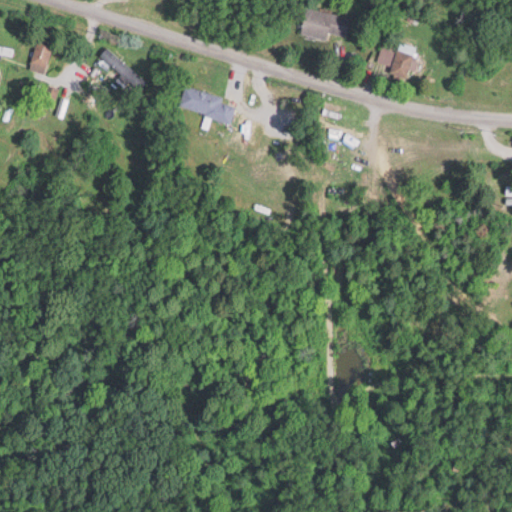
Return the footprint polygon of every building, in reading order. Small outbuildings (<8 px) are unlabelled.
[(347,38),(351,17),(307,8),(301,35),(327,41),(329,34),(347,38)] [(29,68),(44,73),(56,40),(40,34),(29,68)] [(375,71),(406,80),(414,54),(383,45),(375,71)] [(125,86),(130,80),(138,87),(145,80),(108,46),(100,55),(121,74),(117,78),(125,86)] [(236,106),(222,102),(224,97),(186,85),(179,106),(231,123),(236,106)]
